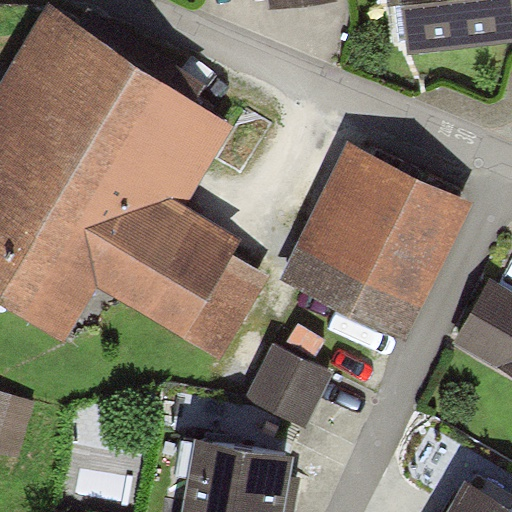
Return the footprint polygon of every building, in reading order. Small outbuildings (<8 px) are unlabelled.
[(264,0),(266,12),(329,4),(328,0),(264,0)] [(393,0),(400,59),(511,45),(511,7),(511,0),(393,0)] [(233,124),(47,16),(0,95),(0,305),(63,342),(94,289),(215,360),(264,277),(175,224),(233,124)] [(463,204),(348,153),(285,294),(401,345),(463,204)] [(511,300),(484,286),(449,351),(511,383),(511,300)] [(328,377),(271,351),(247,402),(304,428),(328,377)] [(0,457),(11,461),(29,404),(0,395),(0,457)] [(270,511),(278,435),(187,426),(178,511),(270,511)] [(508,511),(460,485),(444,511),(508,511)]
